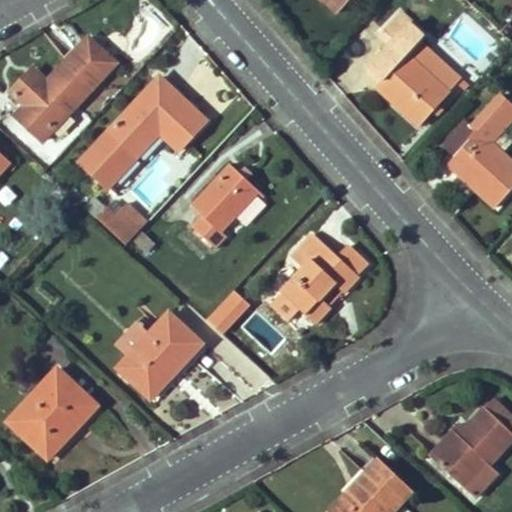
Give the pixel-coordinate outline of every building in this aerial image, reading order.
[(325,0),(334,0),(344,9),(351,0),(322,0),(324,1),(325,0)] [(325,0),(324,1),(338,14),(344,9),(334,0),(325,0)] [(411,24),(370,71),(384,83),(377,92),(418,128),(462,80),(419,43),(425,36),(411,24)] [(116,63),(88,37),(48,80),(41,87),(28,75),(12,93),(24,105),(15,115),(44,142),(116,63)] [(41,87),(48,80),(35,68),(28,75),(41,87)] [(107,189),(160,134),(178,150),(207,121),(159,76),(79,161),(107,189)] [(511,122),(511,107),(501,97),(474,128),(480,133),(448,167),(460,179),(464,175),(480,190),(478,192),(497,208),(511,192),(511,162),(504,155),(511,144),(511,141),(503,133),(511,122)] [(0,173),(9,163),(0,154),(0,173)] [(228,236),(225,231),(260,194),(230,165),(192,204),(203,216),(194,224),(217,248),(228,236)] [(125,245),(146,222),(124,201),(118,207),(111,200),(104,208),(92,198),(83,207),(125,245)] [(336,285),(345,294),(360,280),(338,260),(314,236),(293,259),(304,270),(291,285),(272,304),(289,321),(299,310),(316,326),(331,310),(321,300),(336,285)] [(338,260),(360,280),(372,266),(364,259),(351,246),(338,260)] [(293,259),(279,272),(291,285),(304,270),(293,259)] [(170,368),(175,373),(203,344),(169,312),(148,334),(128,356),(116,369),(145,397),(170,368)] [(117,346),(128,356),(148,334),(137,324),(117,346)] [(216,336),(207,348),(253,383),(262,371),(216,336)] [(145,397),(149,401),(175,373),(170,368),(145,397)] [(8,421),(47,459),(97,406),(58,369),(8,421)] [(484,409),(511,435),(511,419),(492,400),(484,409)] [(511,440),(511,435),(484,409),(466,428),(459,436),(454,431),(430,456),(456,481),(478,457),(485,462),(488,465),(511,440)] [(459,436),(466,428),(460,423),(454,431),(459,436)] [(456,481),(462,487),(485,462),(478,457),(456,481)] [(378,461),(359,481),(350,491),(330,511),(391,511),(411,491),(378,461)]
